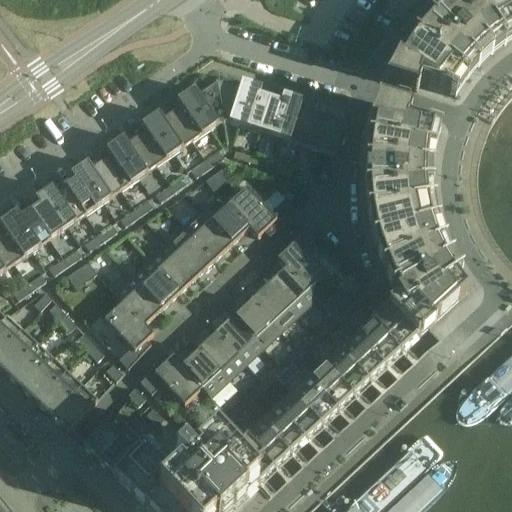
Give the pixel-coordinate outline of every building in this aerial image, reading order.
[(511,0),(454,0),(447,6),(440,12),(434,18),(424,28),(416,38),(408,49),(400,60),(393,71),(387,83),(386,86),(415,95),(418,87),(449,97),(452,91),(456,85),(460,80),(465,74),(469,69),(474,64),(473,63),(485,52),(486,53),(496,45),(507,37),(511,34),(511,0)] [(185,99),(209,134),(217,128),(223,127),(216,86),(197,99),(193,93),(185,99)] [(216,86),(223,127),(228,126),(238,129),(251,89),(241,86),(238,93),(216,86)] [(258,136),(269,103),(258,99),(261,92),(251,89),(238,129),(258,136)] [(209,134),(185,99),(176,105),(180,111),(171,117),(191,146),(209,134)] [(279,142),(292,102),(282,99),(280,106),(269,103),(258,136),(279,142)] [(299,149),(310,116),(300,112),(302,105),(292,102),(279,142),(299,149)] [(435,241),(431,229),(428,216),(426,202),(425,189),(424,189),(424,173),(425,173),(426,166),(427,159),(428,152),(429,145),(431,139),(433,132),(406,124),(409,116),(378,106),(374,118),(371,128),(369,138),(366,158),(364,179),(365,199),(365,209),(367,220),(369,230),(371,242),(375,255),(379,267),(384,279),(390,291),(396,303),(388,310),(417,341),(420,339),(421,341),(433,330),(431,328),(466,296),(463,292),(454,280),(453,280),(445,267),(446,266),(440,254),(435,241)] [(310,116),(299,149),(333,160),(344,126),(310,116)] [(158,117),(149,123),(173,158),(191,146),(171,117),(162,123),(158,117)] [(155,171),(173,158),(149,123),(140,129),(145,135),(136,142),(155,171)] [(113,148),(138,183),(155,171),(136,142),(126,148),(122,142),(113,148)] [(100,166),(120,195),(138,183),(113,148),(105,154),(109,160),(100,166)] [(235,152),(232,161),(249,166),(251,158),(235,152)] [(218,155),(204,165),(209,172),(223,162),(218,155)] [(251,158),(249,166),(265,171),(267,163),(251,158)] [(195,182),(209,172),(204,165),(190,174),(195,182)] [(78,172),(102,207),(120,195),(100,166),(91,173),(87,166),(78,172)] [(274,174),(290,179),(293,171),(276,166),(274,174)] [(234,183),(225,170),(218,175),(227,187),(234,183)] [(64,191),(84,220),(102,207),(78,172),(69,178),(74,184),(64,191)] [(311,186),(314,178),(297,172),(294,181),(311,186)] [(227,187),(218,175),(212,180),(220,192),(227,187)] [(187,187),(182,180),(168,189),(174,197),(187,187)] [(205,185),(213,197),(220,192),(212,180),(205,185)] [(155,199),(160,206),(174,197),(168,189),(155,199)] [(42,197),(67,232),(84,220),(64,191),(55,197),(51,191),(42,197)] [(249,232),(249,233),(257,242),(263,235),(269,241),(297,215),(285,202),(269,217),(245,192),(228,208),(227,209),(249,232)] [(29,215),(49,244),(67,232),(42,197),(34,203),(38,209),(29,215)] [(232,248),(249,233),(249,232),(227,209),(228,208),(219,199),(201,216),(232,248)] [(152,212),(152,211),(147,204),(133,214),(138,221),(152,212)] [(119,223),(124,231),(138,221),(133,214),(119,223)] [(7,221),(31,257),(49,244),(29,215),(20,222),(15,216),(7,221)] [(184,232),(214,265),(232,248),(201,216),(184,232)] [(31,257),(7,221),(0,226),(0,229),(3,234),(0,235),(0,249),(13,269),(31,257)] [(307,295),(308,294),(325,278),(302,252),(318,237),(306,225),(278,251),(283,257),(276,263),(284,271),(285,271),(307,295)] [(116,236),(111,229),(97,238),(103,246),(116,236)] [(166,249),(196,281),(214,265),(184,232),(166,249)] [(83,248),(89,255),(103,246),(97,238),(83,248)] [(0,278),(13,269),(0,249),(0,278)] [(149,265),(179,297),(196,281),(166,249),(149,265)] [(81,261),(76,253),(62,263),(67,270),(81,261)] [(48,273),(53,280),(67,270),(62,263),(48,273)] [(131,281),(161,314),(179,297),(149,265),(131,281)] [(89,283),(96,279),(87,266),(80,271),(89,283)] [(80,271),(73,276),(82,288),(89,283),(80,271)] [(285,271),(284,271),(267,287),(298,320),(316,303),(308,294),(307,295),(285,271)] [(66,280),(66,281),(75,293),(82,288),(73,276),(66,280)] [(45,285),(40,278),(26,288),(31,295),(45,285)] [(144,330),(161,314),(131,281),(113,298),(121,307),(122,307),(144,330)] [(342,292),(349,300),(357,293),(350,285),(342,292)] [(298,320),(267,287),(250,304),(280,336),(298,320)] [(31,295),(26,288),(12,297),(17,304),(31,295)] [(339,291),(332,297),(343,308),(349,302),(339,291)] [(332,297),(326,303),(337,314),(343,308),(332,297)] [(51,304),(44,298),(33,310),(40,316),(51,304)] [(326,303),(320,308),(330,319),(337,314),(326,303)] [(280,336),(250,304),(232,320),(263,352),(280,336)] [(122,307),(121,307),(104,324),(130,352),(118,364),(127,374),(150,349),(146,345),(153,339),(144,330),(122,307)] [(55,308),(48,314),(58,325),(65,319),(55,308)] [(371,325),(400,357),(417,341),(388,310),(371,325)] [(68,337),(75,330),(65,319),(58,325),(68,337)] [(263,352),(232,320),(215,336),(245,369),(263,352)] [(0,328),(0,358),(21,336),(6,322),(0,328)] [(355,340),(385,371),(400,357),(371,325),(355,340)] [(0,374),(7,381),(36,350),(21,336),(0,358),(0,374)] [(245,369),(215,336),(197,353),(228,385),(245,369)] [(83,338),(82,338),(76,345),(86,356),(93,349),(83,338)] [(340,355),(369,386),(385,371),(355,340),(340,355)] [(96,367),(103,360),(93,349),(86,356),(96,367)] [(22,395),(51,364),(36,350),(7,381),(22,395)] [(197,353),(181,369),(180,369),(202,393),(201,393),(209,402),(228,385),(197,353)] [(324,370),(353,401),(369,386),(340,355),(324,370)] [(180,369),(181,369),(172,359),(166,366),(162,362),(139,387),(151,399),(163,387),(184,410),(201,393),(202,393),(180,369)] [(37,409),(66,377),(51,364),(22,395),(37,409)] [(115,387),(122,380),(112,370),(105,376),(115,387)] [(308,384),(337,416),(353,401),(324,370),(308,384)] [(52,422),(81,391),(66,377),(37,409),(52,422)] [(292,399),(321,430),(337,416),(308,384),(292,399)] [(81,391),(52,422),(68,437),(97,406),(81,391)] [(134,393),(127,400),(138,411),(145,404),(134,393)] [(276,414),(306,445),(321,430),(292,399),(276,414)] [(225,417),(215,406),(208,412),(219,423),(225,417)] [(219,423),(208,412),(202,418),(213,429),(219,423)] [(163,424),(153,413),(146,419),(156,430),(163,424)] [(260,428),(290,460),(306,445),(276,414),(260,428)] [(196,424),(207,435),(213,429),(202,418),(196,424)] [(127,434),(111,419),(82,451),(98,465),(127,434)] [(245,443),(274,474),(290,460),(260,428),(245,443)] [(142,448),(127,434),(98,465),(113,479),(142,448)] [(174,478),(142,448),(113,479),(148,511),(233,511),(258,489),(229,458),(229,457),(214,441),(190,464),(183,456),(174,464),(181,472),(174,478)] [(229,458),(258,489),(274,474),(245,443),(229,457),(229,458)]
